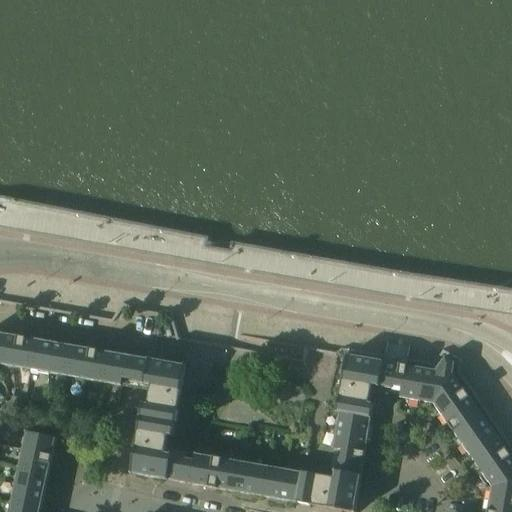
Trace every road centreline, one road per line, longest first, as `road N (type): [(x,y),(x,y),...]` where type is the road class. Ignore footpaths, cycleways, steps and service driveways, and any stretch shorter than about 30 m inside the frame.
road 1 (residential): [(0,253),(453,329),(511,362)]
road 2 (residential): [(0,321),(311,374),(322,393),(312,455)]
